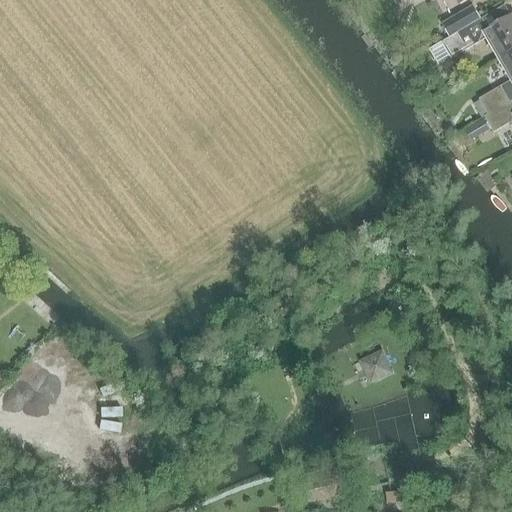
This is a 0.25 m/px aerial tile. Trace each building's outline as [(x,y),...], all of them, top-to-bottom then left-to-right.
[(472,0),(456,0),(459,5),(460,5),(466,14),(474,9),(477,8),(472,0)] [(466,14),(443,27),(449,37),(479,19),(474,9),(466,14)] [(511,16),(487,31),(481,19),(450,37),(441,42),(450,59),(485,38),(498,60),(511,51),(511,16)] [(487,116),(510,103),(511,101),(511,51),(498,60),(510,82),(478,100),(487,116)] [(394,55),(390,61),(391,65),(394,66),(398,66),(402,59),(401,56),(398,54),(394,55)] [(511,106),(510,103),(487,116),(484,117),(493,133),(511,121),(511,106)] [(483,121),(475,126),(480,135),(488,130),(483,121)] [(0,292),(6,296),(11,288),(1,281),(0,281),(0,292)] [(393,374),(382,350),(358,362),(369,385),(393,374)] [(301,484),(306,504),(333,498),(328,478),(301,484)]
